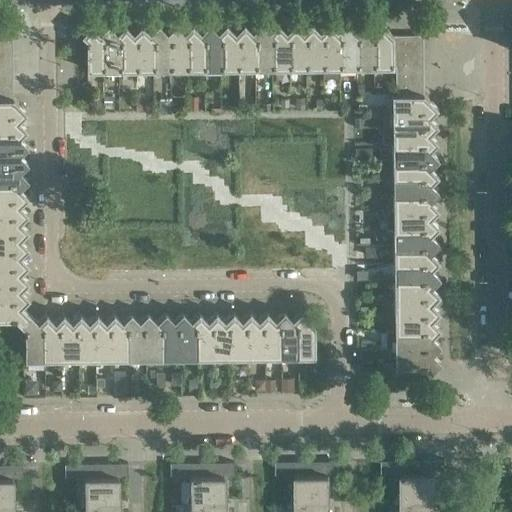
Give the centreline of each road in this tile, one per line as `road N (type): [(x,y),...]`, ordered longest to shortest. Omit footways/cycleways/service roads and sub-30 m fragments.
road 1 (residential): [(341,418),(342,284),(55,289),(51,0)]
road 2 (residential): [(501,415),(495,0)]
road 3 (residential): [(341,418),(0,422)]
road 4 (residential): [(464,416),(341,418)]
